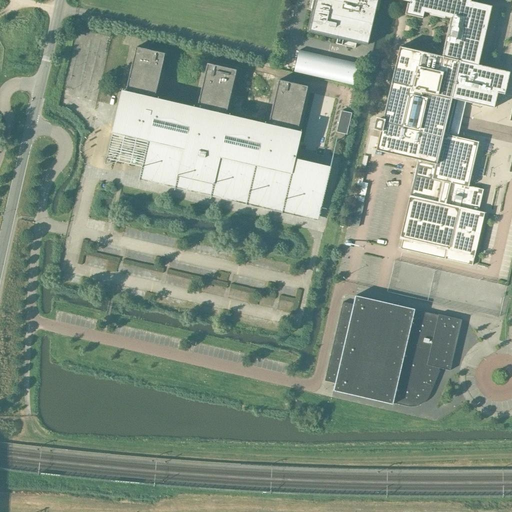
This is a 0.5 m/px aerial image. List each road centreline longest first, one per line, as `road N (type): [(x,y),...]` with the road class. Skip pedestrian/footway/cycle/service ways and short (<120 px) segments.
road 1 (unclassified): [(356,291),(336,295),(315,383),(304,387),(38,320),(30,312),(38,223)]
road 2 (track): [(27,415),(35,430),(55,439),(149,448),(511,451)]
road 3 (unknown): [(76,231),(86,184),(110,175),(316,225),(311,285)]
road 4 (tertiary): [(0,256),(30,124)]
road 5 (unclassified): [(30,124),(57,132),(67,146),(42,195),(38,223)]
road 6 (tertiary): [(30,124),(59,0)]
